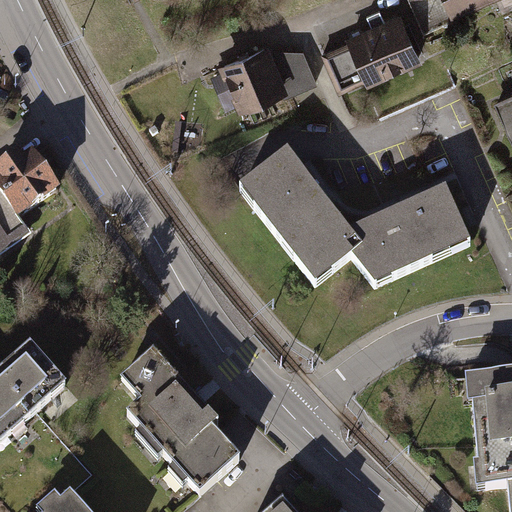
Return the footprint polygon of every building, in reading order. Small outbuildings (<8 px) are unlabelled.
[(410,0),(424,31),(451,19),(449,14),(482,0),(410,0)] [(422,62),(400,12),(345,36),(347,42),(321,53),(338,93),(364,82),(366,86),(422,62)] [(274,49),(270,41),(218,63),(221,71),(211,75),(226,110),(238,105),(240,111),(283,92),(291,89),(274,49)] [(305,50),(274,49),(291,89),(283,92),(285,97),(318,83),(305,50)] [(511,93),(494,102),(511,142),(511,93)] [(0,258),(31,236),(21,221),(60,194),(34,152),(24,159),(20,154),(0,168),(0,258)] [(353,234),(290,154),(242,191),(318,287),(354,259),(378,289),(474,246),(449,191),(353,234)] [(0,372),(0,446),(38,412),(67,387),(30,346),(0,372)] [(221,427),(154,353),(122,383),(142,405),(128,417),(203,499),(243,462),(216,432),(221,427)] [(511,374),(468,378),(470,407),(476,406),(481,464),(477,464),(479,492),(511,489),(511,495),(511,374)] [(64,504),(72,497),(95,477),(38,412),(0,446),(0,510),(1,511),(35,511),(55,494),(64,504)] [(85,511),(72,497),(64,504),(55,494),(35,511),(85,511)] [(294,511),(286,503),(275,511),(294,511)]
